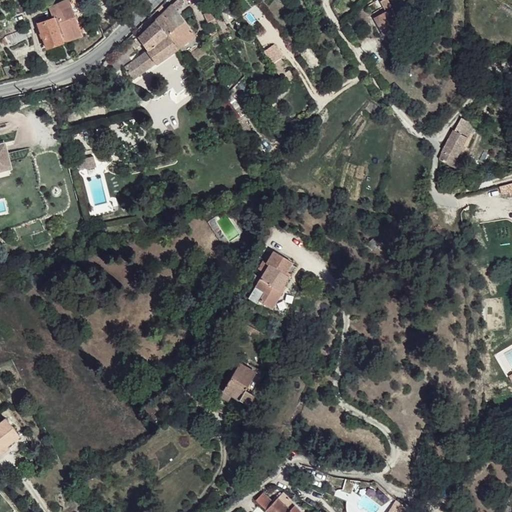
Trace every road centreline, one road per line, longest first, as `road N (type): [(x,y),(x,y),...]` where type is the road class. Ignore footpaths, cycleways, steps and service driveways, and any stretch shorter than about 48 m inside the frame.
road 1 (unclassified): [(227,511),(291,460),(371,472),(421,490),(511,433)]
road 2 (unclassified): [(319,0),(393,109),(428,138)]
road 3 (tertiary): [(50,78),(104,50),(157,0)]
